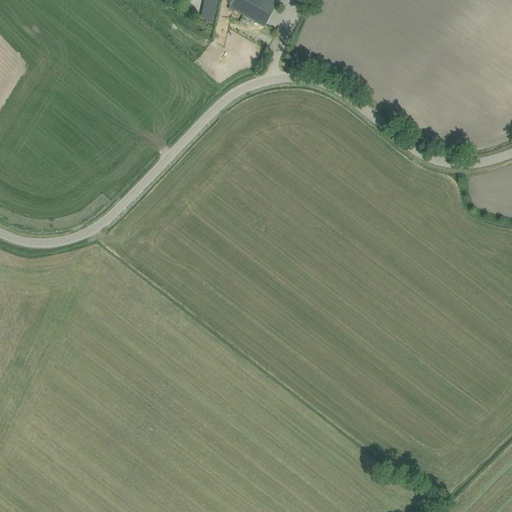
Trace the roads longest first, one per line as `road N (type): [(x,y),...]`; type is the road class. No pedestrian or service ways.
road 1 (unclassified): [(273,78),(223,101),(96,226),(54,242),(0,233)]
road 2 (unclassified): [(511,153),(477,163),(428,157),(328,84),(273,78)]
